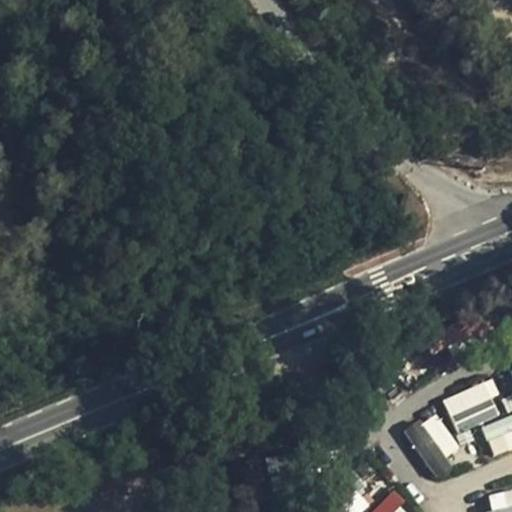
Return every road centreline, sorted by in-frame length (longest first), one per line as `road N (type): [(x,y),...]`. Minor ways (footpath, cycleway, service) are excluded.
road 1 (primary): [(499,244),(0,451)]
road 2 (residential): [(267,0),(366,123),(499,244)]
